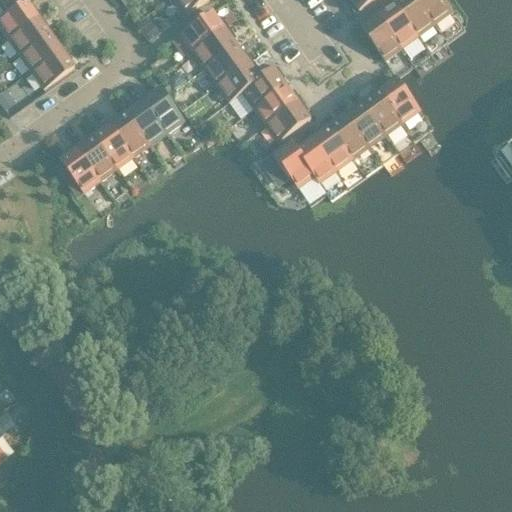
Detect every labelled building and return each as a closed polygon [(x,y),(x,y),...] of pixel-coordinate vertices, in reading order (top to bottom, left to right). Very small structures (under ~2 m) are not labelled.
[(0,0),(0,11),(4,17),(5,18),(24,4),(25,5),(32,0),(0,0)] [(119,0),(126,8),(137,0),(119,0)] [(173,0),(186,18),(210,0),(173,0)] [(380,0),(348,0),(354,8),(351,10),(356,18),(380,0)] [(404,0),(395,7),(419,40),(435,28),(415,0),(404,0)] [(415,0),(435,28),(453,15),(441,0),(415,0)] [(32,14),(25,5),(24,4),(5,18),(4,17),(0,20),(0,33),(6,42),(40,18),(35,12),(32,14)] [(383,10),(376,15),(402,52),(419,40),(395,7),(385,14),(383,10)] [(180,38),(192,56),(229,30),(224,23),(221,25),(213,15),(180,38)] [(385,64),(402,52),(376,15),(369,20),(372,23),(361,31),(382,60),(385,64)] [(45,25),(40,18),(6,42),(18,59),(48,37),(41,27),(45,25)] [(151,25),(143,32),(150,42),(159,35),(151,25)] [(234,36),(229,30),(192,56),(204,72),(237,49),(230,39),(234,36)] [(55,47),(48,37),(18,59),(30,76),(64,51),(59,45),(55,47)] [(244,59),(237,49),(204,72),(216,89),(253,63),(248,56),(244,59)] [(68,58),(64,51),(30,76),(42,93),(73,71),(65,60),(68,58)] [(257,69),(253,63),(216,89),(229,106),(242,97),(242,96),(261,82),(260,81),(254,72),(257,69)] [(278,69),(260,81),(261,82),(242,96),(242,97),(254,112),(287,89),(279,79),(283,76),(278,69)] [(384,85),(377,90),(403,127),(421,114),(397,81),(386,89),(384,85)] [(294,98),(287,89),(254,112),(265,129),(302,103),(297,96),(294,98)] [(373,98),(363,106),(387,138),(403,127),(377,90),(370,95),(373,98)] [(148,95),(141,100),(167,136),(185,124),(161,91),(150,99),(148,95)] [(5,93),(0,96),(0,107),(4,114),(15,106),(5,93)] [(151,148),(167,136),(141,100),(135,105),(137,108),(127,116),(151,148)] [(307,109),(302,103),(265,129),(278,146),(311,123),(310,122),(303,112),(307,109)] [(182,104),(178,107),(182,113),(187,110),(182,104)] [(350,109),(344,114),(370,150),(387,138),(363,106),(353,113),(350,109)] [(340,122),(330,129),(354,162),(370,150),(344,114),(337,119),(340,122)] [(134,160),(151,148),(127,116),(117,123),(115,119),(108,124),(134,160)] [(117,172),(134,160),(108,124),(101,129),(104,132),(94,139),(117,172)] [(317,133),(311,138),(337,174),(354,162),(330,129),(320,136),(317,133)] [(307,146),(298,153),(297,153),(316,179),(315,180),(320,187),(337,174),(311,138),(304,143),(307,146)] [(101,184),(117,172),(94,139),(84,146),(82,143),(75,148),(101,184)] [(298,192),(315,180),(316,179),(297,153),(298,153),(293,146),(282,153),(280,150),(279,151),(272,156),(298,192)] [(84,196),(101,184),(75,148),(68,153),(71,156),(60,164),(62,167),(77,187),(84,196)] [(511,148),(495,161),(511,183),(511,181),(511,148)] [(272,181),(283,173),(271,158),(260,165),(272,181)] [(62,167),(56,172),(70,193),(77,187),(62,167)]
